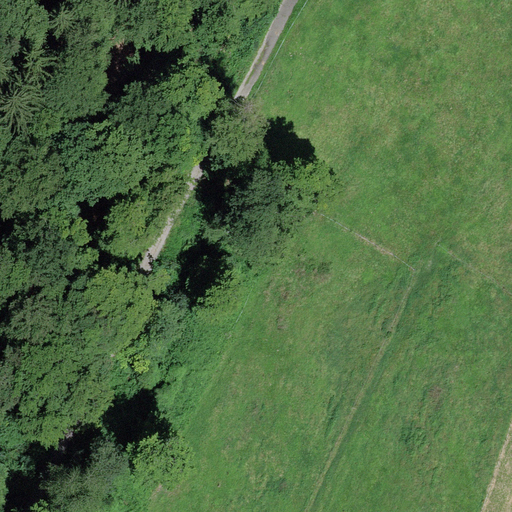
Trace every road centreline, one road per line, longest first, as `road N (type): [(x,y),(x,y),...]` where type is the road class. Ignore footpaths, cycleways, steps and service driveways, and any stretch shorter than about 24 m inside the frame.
road 1 (track): [(293,0),(151,255)]
road 2 (track): [(34,511),(151,255)]
